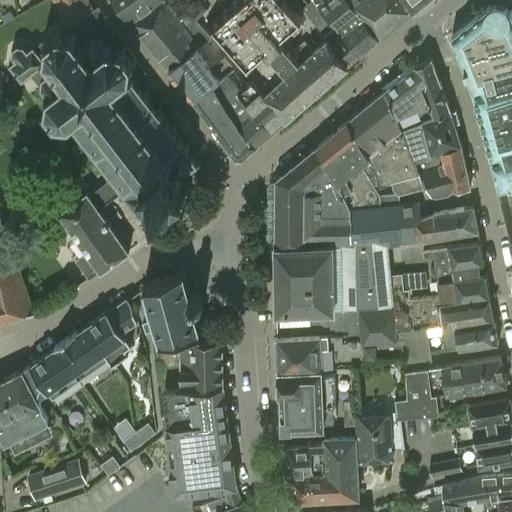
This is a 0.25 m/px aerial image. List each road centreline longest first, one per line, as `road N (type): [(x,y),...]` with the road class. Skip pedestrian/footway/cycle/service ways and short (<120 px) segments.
road 1 (residential): [(511,296),(446,53),(425,25)]
road 2 (residential): [(270,511),(249,432),(244,311),(219,246)]
road 3 (residential): [(0,352),(44,331),(151,253),(219,246)]
road 4 (residential): [(425,25),(244,181)]
road 5 (residential): [(282,511),(511,466)]
road 6 (residential): [(244,181),(102,0)]
